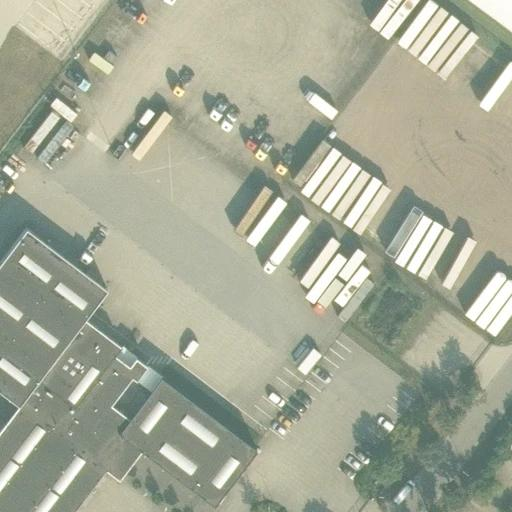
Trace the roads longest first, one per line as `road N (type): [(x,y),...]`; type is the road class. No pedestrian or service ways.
road 1 (unknown): [(63,197),(273,379)]
road 2 (unknown): [(307,0),(511,169)]
road 3 (unknown): [(63,197),(193,0)]
road 4 (unclassified): [(408,511),(511,375)]
road 5 (unknown): [(284,464),(364,358)]
